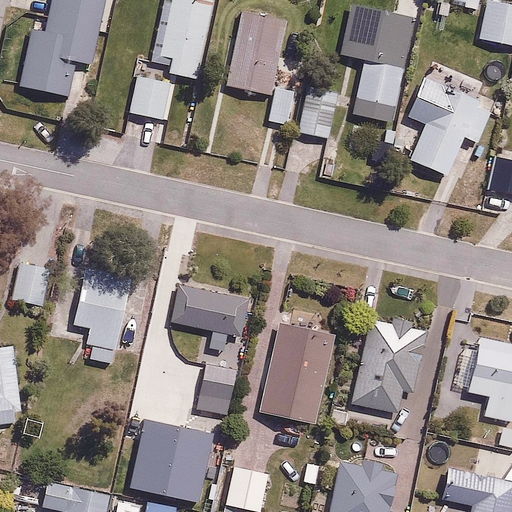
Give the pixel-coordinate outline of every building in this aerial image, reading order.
[(33,22),(21,83),(68,93),(74,60),(90,63),(102,0),(50,0),(45,25),(33,22)] [(165,0),(150,59),(171,65),(169,70),(193,76),(213,0),(165,0)] [(511,1),(505,0),(483,0),(478,37),(511,42),(511,1)] [(360,58),(350,111),(395,120),(415,16),(344,3),(334,53),(360,58)] [(286,22),(245,12),(227,83),(268,93),(286,22)] [(495,100),(424,69),(406,110),(425,119),(408,159),(447,176),(465,137),(477,142),(495,100)] [(168,83),(135,77),(130,109),(163,115),(168,83)] [(294,86),(274,83),(268,118),(288,122),(294,86)] [(337,93),(309,86),(298,129),(326,136),(337,93)] [(511,157),(491,153),(483,188),(511,194),(511,157)] [(49,258),(16,253),(10,298),(43,303),(49,258)] [(132,271),(86,260),(72,321),(91,325),(84,355),(111,361),(132,271)] [(250,299),(179,282),(170,319),(240,337),(250,299)] [(411,391),(428,329),(377,315),(354,399),(398,411),(404,389),(411,391)] [(337,335),(280,321),(258,410),(314,424),(337,335)] [(511,349),(471,340),(460,387),(491,394),(486,415),(511,421),(511,349)] [(14,409),(20,409),(19,391),(15,391),(13,345),(0,345),(0,423),(15,422),(14,409)] [(236,366),(204,358),(189,416),(221,424),(236,366)] [(296,431),(272,424),(268,437),(292,445),(296,431)] [(407,511),(388,508),(396,472),(343,460),(331,511),(407,511)] [(270,468),(236,461),(227,502),(260,510),(270,468)] [(509,511),(511,498),(511,484),(449,471),(444,496),(472,502),(469,511),(509,511)] [(47,480),(42,504),(64,509),(63,511),(109,511),(113,493),(47,480)] [(137,511),(140,501),(117,497),(114,511),(137,511)]
